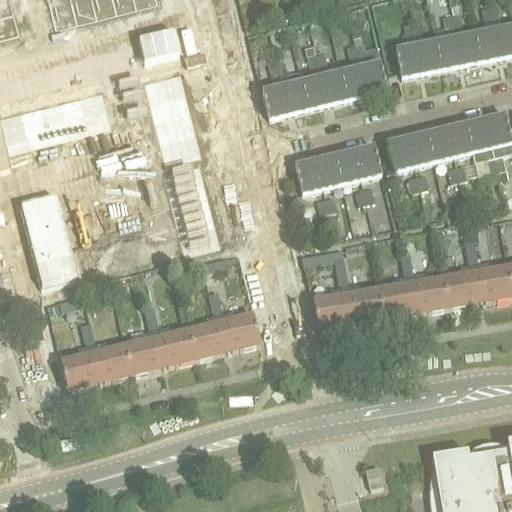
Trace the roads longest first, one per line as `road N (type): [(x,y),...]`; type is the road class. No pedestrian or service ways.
road 1 (tertiary): [(38,497),(326,421)]
road 2 (residential): [(326,421),(263,159)]
road 3 (residential): [(263,159),(511,98)]
road 4 (tertiary): [(326,421),(511,390)]
road 5 (residential): [(263,159),(221,0)]
road 6 (residential): [(38,497),(0,347)]
